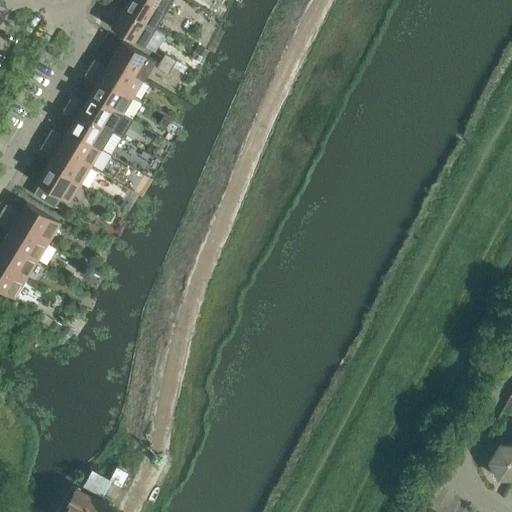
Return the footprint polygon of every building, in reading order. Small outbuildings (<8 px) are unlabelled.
[(126,0),(127,0),(123,8),(155,28),(166,11),(148,0),(126,0)] [(148,0),(166,11),(172,0),(148,0)] [(112,27),(138,43),(144,46),(155,28),(123,8),(112,27)] [(155,60),(123,40),(112,59),(144,79),(155,60)] [(209,51),(200,46),(196,52),(205,58),(209,51)] [(177,60),(165,53),(161,60),(172,67),(177,60)] [(107,66),(94,59),(89,69),(134,96),(144,79),(112,59),(107,66)] [(157,67),(168,74),(172,67),(161,60),(157,67)] [(177,60),(172,67),(184,73),(188,66),(177,60)] [(83,78),(95,86),(90,94),(123,113),(134,96),(89,69),(83,78)] [(86,101),(73,94),(67,104),(112,131),(123,113),(90,94),(86,101)] [(61,113),(74,121),(69,129),(102,148),(112,131),(67,104),(61,113)] [(65,136),(52,129),(46,138),(91,166),(102,148),(69,129),(65,136)] [(40,148),(53,156),(48,163),(81,183),(91,166),(46,138),(40,148)] [(69,202),(81,183),(48,163),(37,182),(40,184),(33,194),(54,207),(60,196),(69,202)] [(60,222),(27,202),(20,213),(6,204),(0,212),(49,242),(60,222)] [(0,213),(0,224),(10,230),(4,240),(37,260),(49,242),(0,212),(0,213)] [(77,216),(75,219),(87,228),(91,223),(84,215),(77,216)] [(0,245),(0,262),(26,279),(37,260),(4,240),(0,245)] [(0,289),(14,298),(26,279),(0,262),(0,289)] [(511,477),(511,445),(499,445),(489,461),(498,477),(511,477)] [(102,497),(112,481),(93,469),(83,484),(102,497)] [(76,486),(61,511),(107,511),(111,506),(76,486)] [(414,501),(404,495),(399,502),(409,509),(414,501)]
